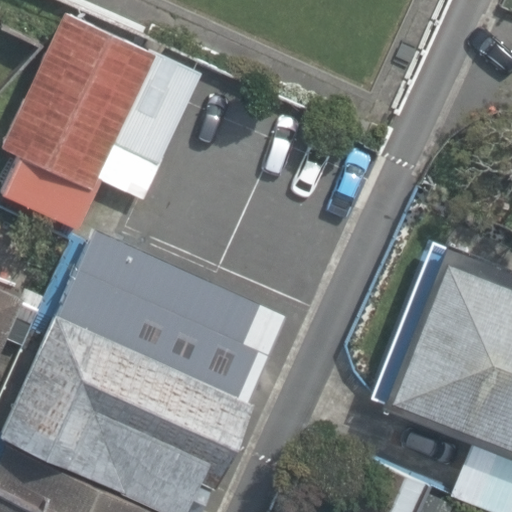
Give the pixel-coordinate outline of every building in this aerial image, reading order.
[(193,63),(57,1),(0,124),(0,138),(11,144),(0,167),(0,186),(73,220),(94,174),(133,192),(193,63)] [(91,227),(0,424),(0,435),(169,511),(200,511),(288,314),(91,227)] [(511,269),(437,240),(372,401),(511,456),(511,269)] [(0,303),(11,279),(0,274),(0,303)] [(169,511),(0,435),(0,511),(169,511)] [(375,463),(354,511),(414,511),(427,482),(375,463)]
